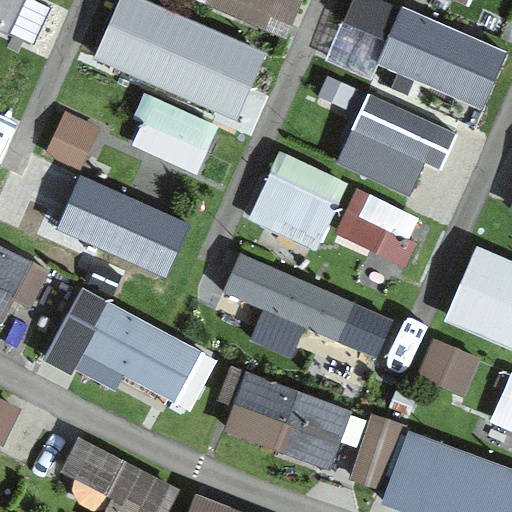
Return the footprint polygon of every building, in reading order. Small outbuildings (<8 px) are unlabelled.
[(44,0),(0,0),(0,32),(34,48),(54,4),(44,0)] [(290,37),(304,0),(211,0),(210,5),(290,37)] [(402,5),(376,67),(485,113),(511,51),(402,5)] [(411,195),(426,163),(442,171),(463,123),(373,82),(337,161),(411,195)] [(149,92),(127,143),(199,175),(222,124),(149,92)] [(81,167),(100,126),(66,110),(47,152),(81,167)] [(320,249),(351,179),(281,148),(250,218),(320,249)] [(356,183),(332,232),(398,265),(422,215),(356,183)] [(124,194),(95,264),(151,288),(180,218),(124,194)] [(15,295),(38,305),(55,266),(0,241),(0,321),(3,322),(15,295)] [(444,322),(511,349),(511,258),(476,244),(444,322)] [(223,291),(264,309),(252,336),(281,349),(293,322),(378,359),(398,314),(243,246),(223,291)] [(122,379),(178,407),(209,346),(84,283),(46,357),(115,392),(122,379)] [(425,380),(466,396),(483,353),(442,336),(425,380)] [(331,470),(354,410),(245,369),(222,429),(331,470)] [(511,371),(490,419),(511,429),(511,371)] [(0,452),(20,400),(0,392),(0,452)] [(381,488),(407,426),(375,412),(349,474),(381,488)] [(84,431),(62,472),(113,498),(105,511),(165,511),(182,482),(84,431)] [(511,511),(511,463),(404,435),(383,511),(511,511)] [(236,511),(189,497),(184,511),(236,511)]
